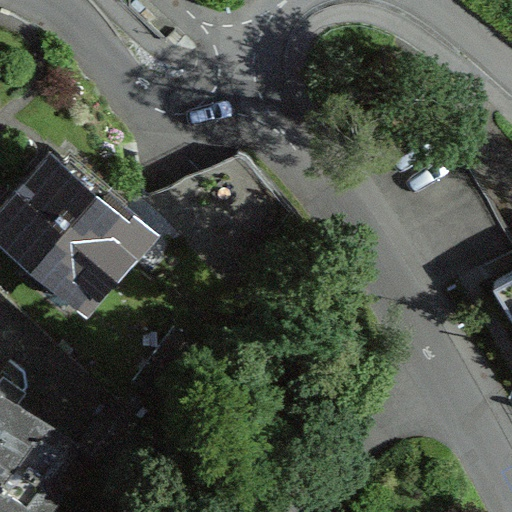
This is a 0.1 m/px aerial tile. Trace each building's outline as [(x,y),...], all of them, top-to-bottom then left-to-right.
[(421,88),(394,47),(358,71),(385,112),(421,88)] [(162,209),(109,165),(103,172),(50,129),(0,188),(0,227),(88,299),(162,209)] [(239,148),(149,193),(162,209),(227,284),(302,221),(239,148)] [(511,264),(498,273),(511,296),(511,264)] [(202,335),(173,316),(135,372),(164,391),(202,335)] [(86,425),(0,364),(0,511),(40,511),(77,460),(66,453),(86,425)]
